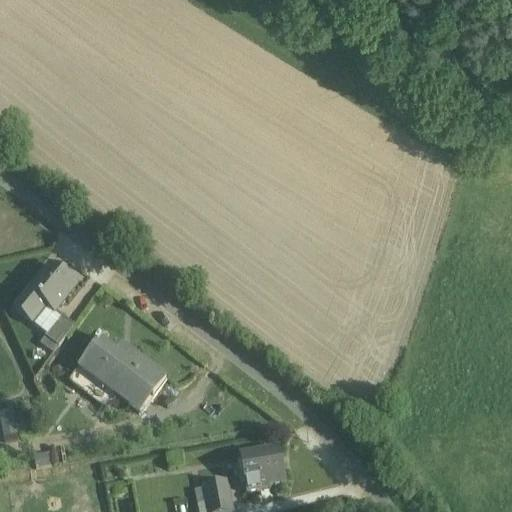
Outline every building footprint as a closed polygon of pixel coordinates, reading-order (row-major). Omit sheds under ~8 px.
[(75,288),(50,268),(29,293),(30,293),(45,306),(54,313),(75,288)] [(45,306),(30,293),(15,311),(30,324),(45,306)] [(54,313),(45,306),(30,324),(58,348),(73,329),(54,313)] [(98,339),(76,370),(139,415),(166,378),(121,345),(116,352),(98,339)] [(0,439),(17,438),(15,416),(0,417),(0,439)] [(278,451),(240,458),(247,497),(271,492),(270,490),(285,487),(278,451)] [(204,488),(208,511),(232,511),(227,484),(204,488)] [(208,511),(204,488),(194,490),(197,511),(208,511)]
